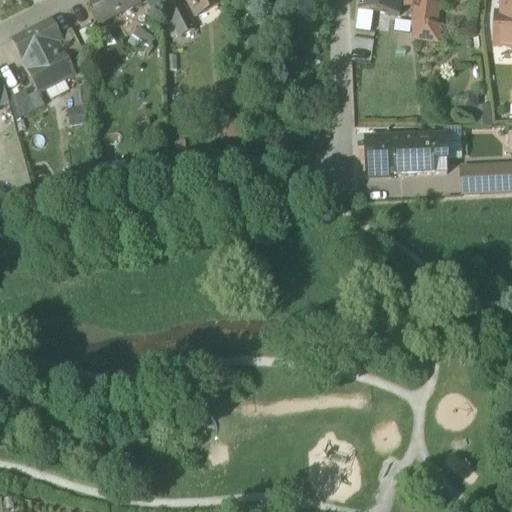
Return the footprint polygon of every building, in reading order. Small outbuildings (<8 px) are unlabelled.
[(145,0),(93,0),(89,2),(102,26),(147,3),(145,0)] [(191,0),(204,23),(231,9),(225,0),(191,0)] [(420,0),(395,0),(394,10),(419,12),(420,0)] [(420,0),(419,12),(417,27),(416,43),(443,46),(445,29),(440,29),(443,8),(429,7),(429,0),(420,0)] [(511,0),(502,0),(501,16),(511,16),(511,0)] [(511,16),(501,16),(495,15),(494,48),(511,48),(511,16)] [(51,22),(11,42),(38,95),(74,77),(58,45),(62,43),(51,22)] [(452,146),(373,146),(374,182),(452,182),(452,146)] [(511,170),(466,173),(467,199),(511,197),(511,170)]
